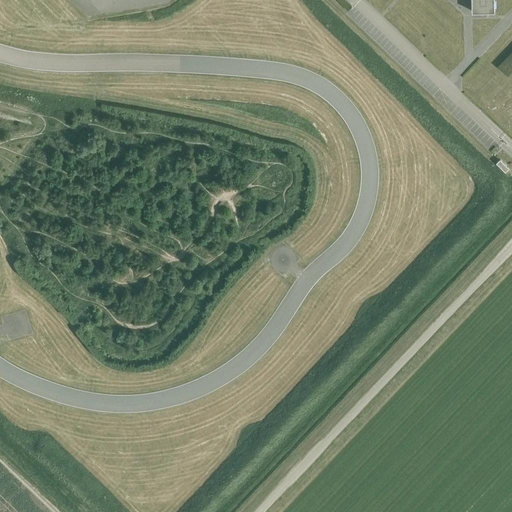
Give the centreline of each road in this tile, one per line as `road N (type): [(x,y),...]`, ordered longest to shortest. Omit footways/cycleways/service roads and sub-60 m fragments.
road 1 (tertiary): [(255,511),(511,245)]
road 2 (unclassified): [(446,86),(356,0)]
